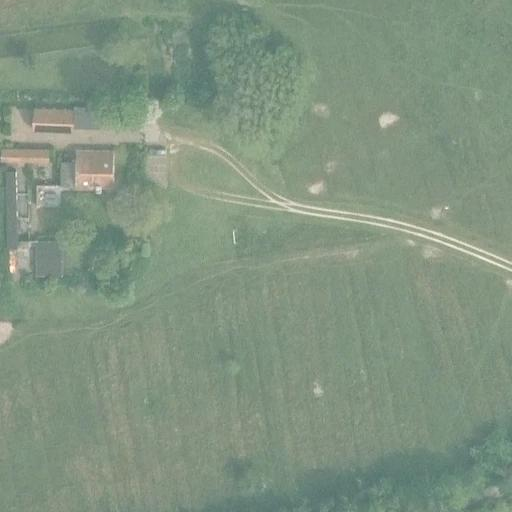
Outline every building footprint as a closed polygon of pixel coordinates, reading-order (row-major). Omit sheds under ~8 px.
[(73,106),(73,108),(33,106),(31,128),(72,130),(72,127),(116,129),(117,109),(73,106)] [(0,161),(49,161),(49,149),(0,148),(0,161)] [(60,186),(112,186),(112,151),(75,151),(75,160),(60,160),(60,186)] [(5,170),(6,217),(17,217),(16,170),(5,170)] [(35,240),(36,276),(62,276),(61,239),(35,240)]
